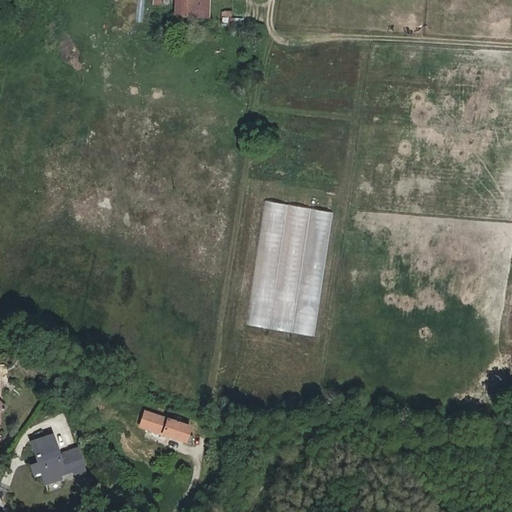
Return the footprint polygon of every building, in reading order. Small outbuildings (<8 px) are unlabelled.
[(174,0),(174,16),(195,17),(196,0),(174,0)] [(221,26),(233,26),(233,18),(232,18),(232,12),(224,12),(224,18),(221,18),(221,26)] [(333,211),(265,201),(245,324),(312,334),(333,211)] [(84,408),(99,413),(103,402),(87,397),(84,408)] [(187,436),(189,427),(178,423),(179,419),(174,418),(173,422),(145,413),(140,427),(192,444),(193,438),(187,436)] [(71,478),(81,475),(75,454),(66,456),(66,455),(59,457),(59,458),(55,460),(53,454),(55,453),(51,439),(30,445),(34,459),(37,458),(39,464),(35,465),(29,467),(32,477),(39,475),(43,488),(58,484),(57,480),(71,476),(71,478)]
